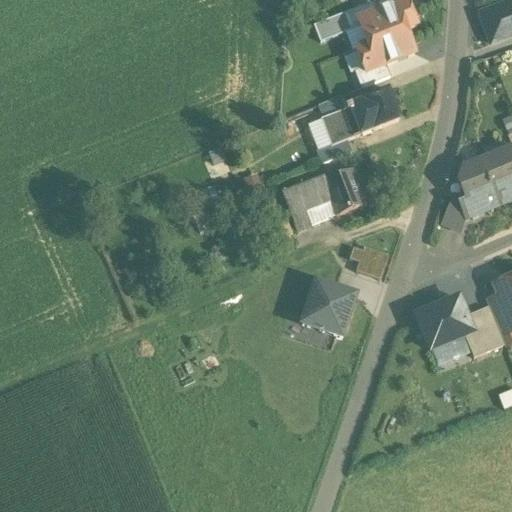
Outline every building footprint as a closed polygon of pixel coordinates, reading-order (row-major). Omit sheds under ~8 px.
[(511,4),(479,17),(490,47),(511,38),(511,4)] [(373,5),(343,17),(350,33),(359,30),(357,24),(377,16),(373,5)] [(377,16),(357,24),(359,30),(366,48),(374,45),(404,33),(404,34),(415,29),(405,5),(377,16)] [(404,33),(374,45),(366,48),(355,52),(363,71),(365,77),(386,69),(413,58),(404,34),(404,33)] [(386,69),(365,77),(363,71),(354,75),(360,91),(390,80),(386,69)] [(344,111),(321,120),(324,137),(329,151),(347,144),(399,124),(387,94),(375,98),(344,111)] [(339,100),(316,109),(321,120),(344,111),(339,100)] [(329,151),(316,157),(320,168),(351,156),(347,144),(329,151)] [(511,152),(479,165),(486,184),(485,184),(487,189),(489,189),(497,210),(511,203),(511,152)] [(479,165),(464,172),(460,183),(468,202),(466,206),(459,225),(460,225),(497,210),(489,189),(487,189),(485,184),(486,184),(479,165)] [(364,208),(351,174),(331,182),(325,185),(323,181),(281,198),(288,214),(302,208),(304,213),(329,203),(336,219),(364,208)] [(466,206),(453,201),(442,228),(457,233),(460,225),(459,225),(466,206)] [(329,203),(304,213),(311,229),(336,219),(329,203)] [(302,208),(288,214),(297,236),(311,230),(304,213),(302,208)] [(358,267),(355,275),(380,283),(388,260),(363,251),(362,256),(358,267)] [(348,263),(358,267),(362,256),(352,252),(348,263)] [(511,280),(494,288),(498,299),(511,329),(511,328),(511,280)] [(302,330),(341,342),(354,302),(315,289),(302,330)] [(511,328),(511,329),(498,299),(485,305),(487,311),(503,349),(511,345),(511,328)] [(458,302),(416,320),(430,355),(464,341),(473,337),(466,321),(458,302)] [(503,349),(487,311),(466,321),(473,337),(464,341),(473,362),(503,349)]
